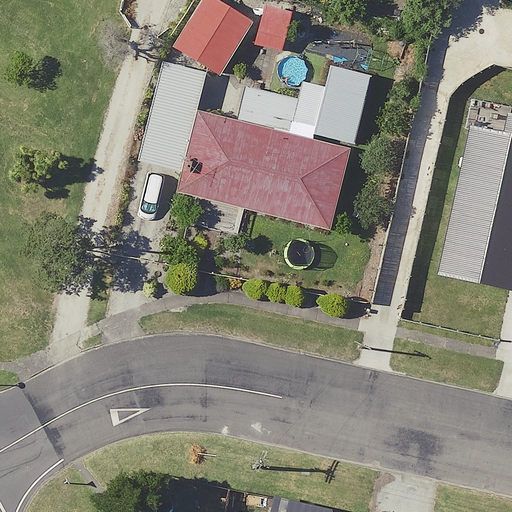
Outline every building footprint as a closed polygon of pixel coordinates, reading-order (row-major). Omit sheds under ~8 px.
[(239,22),(200,0),(193,0),(167,47),(211,72),(239,22)] [(285,14),(255,6),(245,44),(276,52),(285,14)] [(511,60),(473,53),(454,157),(429,153),(412,244),(511,262),(511,60)] [(194,72),(151,61),(127,160),(170,170),(194,72)] [(360,72),(315,62),(310,84),(289,79),(278,128),(344,142),(360,72)] [(335,149),(192,113),(172,190),(316,227),(335,149)]
